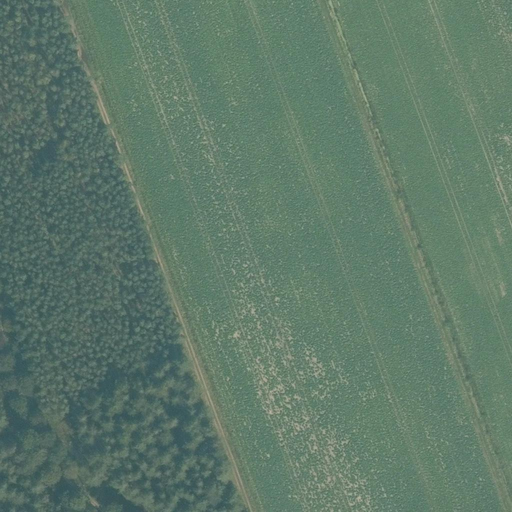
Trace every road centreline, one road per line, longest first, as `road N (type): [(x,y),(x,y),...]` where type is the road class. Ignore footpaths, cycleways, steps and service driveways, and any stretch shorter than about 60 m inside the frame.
road 1 (track): [(510,511),(323,0),(59,0),(243,511)]
road 2 (track): [(0,311),(49,465),(101,511)]
